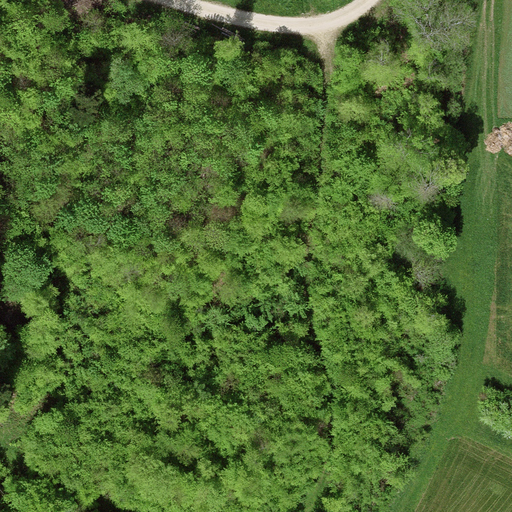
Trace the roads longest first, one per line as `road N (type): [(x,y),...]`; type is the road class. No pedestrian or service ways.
road 1 (track): [(328,24),(308,306),(328,377),(330,453),(321,478),(300,495),(229,496),(174,510)]
road 2 (track): [(488,0),(467,333),(437,471),(412,511)]
road 3 (track): [(169,0),(270,22),(326,30),(328,24)]
